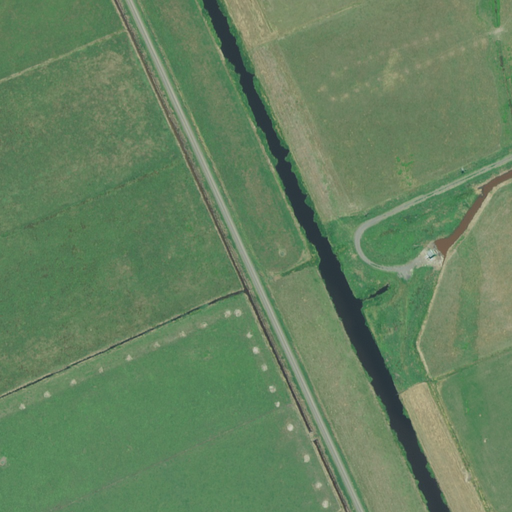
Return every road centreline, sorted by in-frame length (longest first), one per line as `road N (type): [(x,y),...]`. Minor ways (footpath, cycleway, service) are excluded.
road 1 (unclassified): [(126,0),(358,511)]
road 2 (unclassified): [(511,157),(368,222)]
